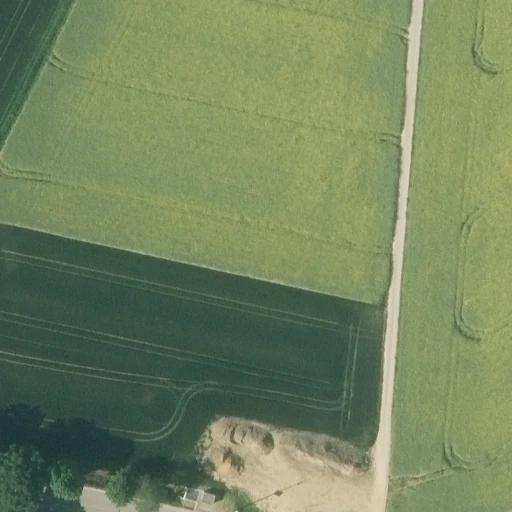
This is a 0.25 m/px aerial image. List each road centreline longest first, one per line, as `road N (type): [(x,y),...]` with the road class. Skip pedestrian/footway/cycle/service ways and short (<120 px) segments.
road 1 (track): [(376,511),(418,0)]
road 2 (track): [(71,0),(0,151)]
road 3 (residential): [(0,498),(65,499),(126,511)]
